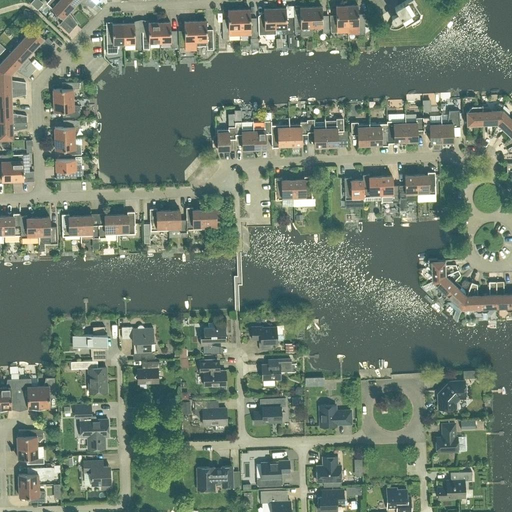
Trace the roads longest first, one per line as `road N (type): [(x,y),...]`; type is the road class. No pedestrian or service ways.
road 1 (residential): [(39,197),(206,191),(232,163),(453,155),(465,162)]
road 2 (residential): [(39,197),(37,82),(111,6),(208,0)]
road 3 (residential): [(369,439),(374,385),(409,384),(421,437)]
